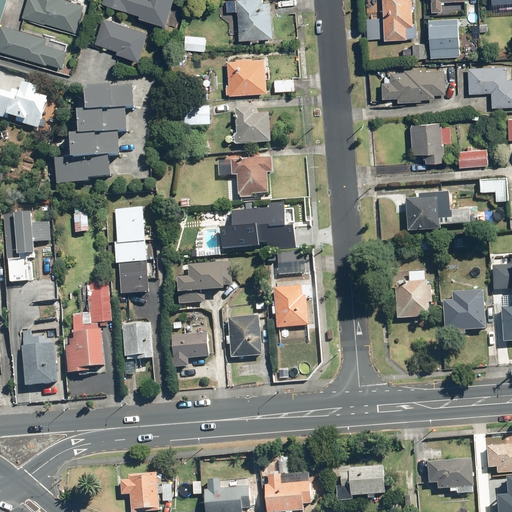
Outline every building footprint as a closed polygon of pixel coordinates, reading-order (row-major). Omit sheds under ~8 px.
[(47,23),(78,33),(86,5),(69,0),(28,0),(23,18),(46,25),(47,23)] [(162,27),(169,0),(100,0),(98,9),(162,27)] [(235,0),(236,12),(238,12),(240,40),(274,38),(272,2),(264,2),(263,0),(235,0)] [(384,40),(407,39),(406,27),(413,26),(411,0),(383,0),(384,26),(375,27),(376,39),(384,39),(384,40)] [(441,2),(468,0),(431,0),(432,12),(441,11),(441,2)] [(488,25),(480,25),(480,6),(466,6),(466,25),(472,25),(472,40),(479,40),(479,32),(488,32),(488,25)] [(119,55),(142,61),(151,32),(105,18),(97,44),(120,51),(119,55)] [(429,21),(431,59),(459,57),(456,19),(429,21)] [(50,64),(66,69),(71,52),(47,45),(49,39),(4,26),(0,38),(0,51),(49,65),(50,64)] [(191,50),(205,51),(206,37),(191,36),(191,50)] [(403,56),(412,56),(412,48),(403,48),(403,56)] [(231,95),(269,92),(266,58),(228,61),(231,95)] [(469,93),(491,92),(492,107),(511,106),(511,78),(506,79),(506,66),(468,68),(469,93)] [(0,86),(19,92),(24,77),(0,68),(0,86)] [(435,94),(445,94),(444,70),(421,71),(421,69),(404,70),(404,72),(391,72),(391,82),(383,82),(383,98),(398,98),(398,102),(422,102),(422,99),(435,99),(435,94)] [(277,91),(297,90),(296,79),(276,80),(277,91)] [(108,136),(121,135),(119,112),(127,111),(125,88),(67,93),(69,115),(62,115),(64,140),(54,141),(56,162),(46,163),(48,185),(103,180),(101,160),(110,159),(108,136)] [(179,126),(212,125),(211,106),(178,107),(179,126)] [(239,145),(273,143),(271,114),(255,115),(254,107),(237,108),(239,145)] [(470,118),(478,120),(479,113),(472,112),(470,118)] [(425,163),(446,161),(444,143),(452,142),(450,125),(443,126),(442,121),(410,124),(413,154),(425,153),(425,163)] [(460,167),(488,165),(487,148),(458,151),(460,167)] [(255,194),(270,193),(269,173),(275,172),(274,158),(233,160),(234,176),(239,176),(240,195),(242,195),(243,199),(255,198),(255,194)] [(455,170),(440,170),(440,181),(455,181),(455,170)] [(496,203),(508,202),(507,179),(480,180),(481,194),(496,193),(496,203)] [(442,229),(440,204),(449,203),(448,192),(420,194),(420,197),(406,199),(408,232),(442,229)] [(181,216),(190,216),(189,196),(181,196),(181,216)] [(115,208),(117,242),(115,242),(116,263),(120,263),(122,295),(150,293),(145,207),(115,208)] [(258,228),(259,245),(291,242),(289,207),(232,211),(234,230),(258,228)] [(6,214),(9,259),(24,258),(24,254),(39,253),(38,242),(53,241),(52,221),(36,222),(36,212),(6,214)] [(76,215),(78,233),(91,231),(89,213),(76,215)] [(213,239),(214,253),(250,251),(249,236),(213,239)] [(280,251),(282,275),(308,273),(306,249),(280,251)] [(30,282),(29,261),(7,262),(9,284),(30,282)] [(177,278),(179,304),(204,302),(203,291),(225,289),(225,285),(231,285),(230,263),(187,265),(187,277),(177,278)] [(505,342),(511,341),(511,264),(492,266),(494,289),(511,288),(511,306),(502,308),(505,342)] [(434,302),(433,286),(430,287),(429,280),(428,281),(427,271),(410,272),(411,281),(399,282),(399,288),(397,288),(399,319),(422,317),(422,315),(431,314),(431,302),(434,302)] [(56,279),(33,281),(34,302),(57,301),(56,279)] [(86,282),(89,323),(112,321),(109,280),(86,282)] [(276,288),(279,328),(311,326),(309,299),(315,299),(314,285),(276,288)] [(467,331),(487,329),(484,291),(454,293),(455,300),(445,301),(447,332),(449,332),(449,335),(467,334),(467,331)] [(65,346),(68,373),(86,371),(85,368),(106,366),(102,329),(98,330),(98,323),(88,324),(87,312),(72,314),(74,339),(69,339),(70,346),(65,346)] [(226,318),(229,359),(265,356),(261,315),(226,318)] [(122,326),(126,357),(138,356),(138,360),(155,358),(150,323),(122,326)] [(21,332),(27,387),(58,383),(54,343),(52,344),(51,339),(44,340),(44,336),(30,338),(29,331),(21,332)] [(170,336),(173,368),(188,367),(188,358),(209,357),(207,333),(170,336)] [(123,361),(124,377),(132,376),(131,360),(123,361)] [(497,475),(511,473),(511,445),(487,447),(489,469),(497,468),(497,475)] [(475,492),(473,458),(429,461),(430,483),(439,483),(439,489),(459,488),(459,494),(475,492)] [(387,493),(384,465),(351,468),(351,472),(343,473),(344,485),(339,486),(340,501),(354,500),(354,496),(387,493)] [(133,511),(159,510),(157,473),(128,475),(129,479),(120,480),(121,495),(130,494),(131,511),(133,511)] [(305,504),(313,504),(311,483),(283,485),(282,475),(269,476),(270,485),(267,486),(268,511),(293,511),(305,511),(305,504)] [(511,511),(511,476),(506,477),(507,495),(498,495),(499,511),(511,511)] [(243,511),(244,508),(252,508),(251,487),(220,489),(219,479),(207,480),(207,490),(204,490),(204,511),(243,511)] [(171,502),(170,484),(161,484),(161,502),(171,502)] [(412,511),(418,511),(417,494),(406,495),(407,511),(412,511)]
